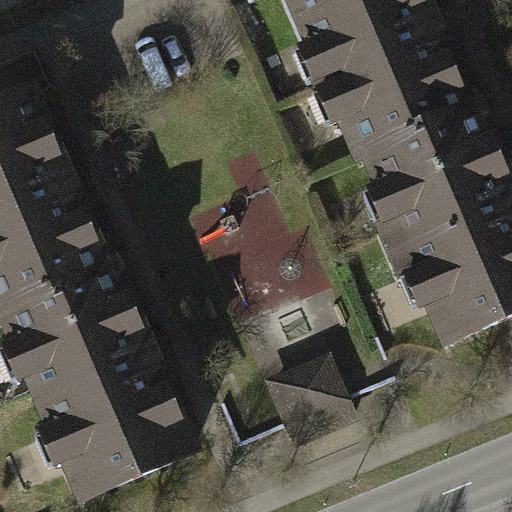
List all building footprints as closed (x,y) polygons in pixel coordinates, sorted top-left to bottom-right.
[(470,131),(411,0),(263,0),(346,186),(470,131)] [(0,339),(117,288),(38,111),(0,127),(0,339)] [(511,338),(511,225),(470,131),(346,186),(430,375),(511,338)] [(89,511),(196,465),(117,288),(0,339),(0,365),(64,511),(89,511)] [(243,440),(354,419),(342,355),(256,372),(262,402),(236,407),(243,440)]
